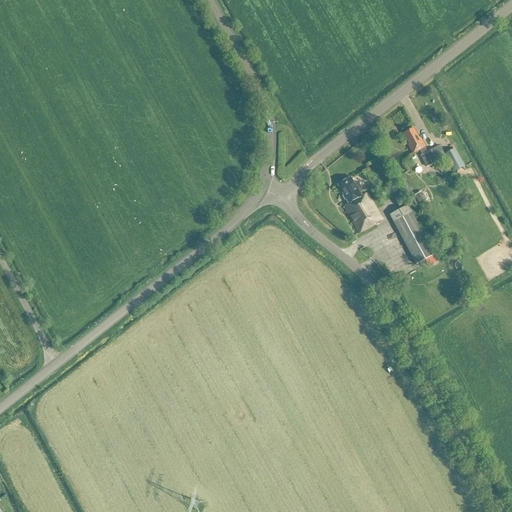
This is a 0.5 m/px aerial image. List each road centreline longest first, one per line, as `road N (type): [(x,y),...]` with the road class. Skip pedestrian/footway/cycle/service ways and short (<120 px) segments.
road 1 (unclassified): [(501,511),(385,305),(279,195)]
road 2 (secondary): [(0,409),(211,242),(260,188)]
road 3 (unclassified): [(279,195),(511,5)]
road 4 (secondary): [(260,188),(269,149),(262,94),(208,0)]
